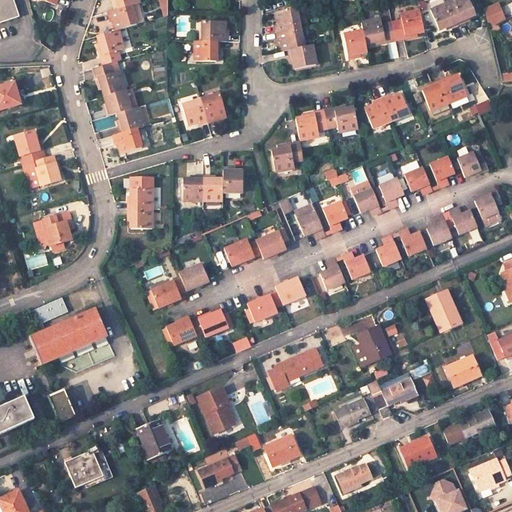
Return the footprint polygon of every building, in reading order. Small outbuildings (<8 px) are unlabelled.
[(0,0),(0,22),(20,16),(14,0),(0,0)] [(113,0),(116,9),(138,2),(137,0),(113,0)] [(467,18),(475,14),(469,0),(453,0),(448,2),(457,24),(468,20),(467,18)] [(143,21),(138,2),(116,9),(108,11),(110,21),(113,21),(116,30),(118,29),(136,24),(136,23),(143,21)] [(448,2),(430,10),(438,30),(448,26),(449,28),(457,24),(448,2)] [(498,3),(484,10),(489,27),(505,19),(498,3)] [(275,31),(300,26),(300,24),(306,23),(303,6),(274,11),(276,22),(274,22),(275,31)] [(419,10),(400,14),(401,20),(390,22),(394,39),(415,34),(415,32),(423,30),(419,10)] [(390,22),(382,24),(381,18),(361,22),(363,31),(365,42),(375,40),(375,43),(394,39),(390,22)] [(227,42),(227,31),(224,31),(224,22),(203,21),(203,41),(218,42),(227,42)] [(288,50),(304,47),(300,26),(275,31),(277,42),(280,41),(282,51),(288,50)] [(95,36),(98,47),(95,47),(101,66),(111,63),(121,60),(118,50),(124,49),(118,29),(116,30),(95,36)] [(363,31),(343,35),(348,58),(357,56),(357,54),(367,52),(365,42),(363,31)] [(194,41),(194,60),(215,61),(215,51),(218,51),(218,42),(203,41),(194,41)] [(288,50),(289,59),(292,58),(294,68),(315,64),(311,45),(304,47),(288,50)] [(92,69),(97,88),(100,87),(103,96),(125,90),(120,71),(114,73),(111,63),(101,66),(92,69)] [(448,102),(466,95),(458,74),(449,77),(448,74),(437,79),(448,102)] [(421,88),(430,110),(431,109),(434,115),(449,108),(447,103),(448,102),(437,79),(428,83),(429,85),(421,88)] [(0,109),(19,104),(12,83),(0,86),(0,109)] [(137,107),(131,88),(125,90),(103,96),(106,106),(103,107),(106,116),(117,113),(137,107)] [(207,122),(216,119),(216,116),(225,113),(219,93),(200,99),(207,122)] [(390,120),(408,112),(401,93),(392,97),(390,94),(381,99),(390,120)] [(200,99),(181,104),(187,124),(197,122),(198,124),(207,122),(200,99)] [(373,105),(364,108),(373,128),(390,120),(381,99),(372,103),(373,105)] [(117,113),(120,123),(118,123),(120,133),(136,128),(144,126),(138,106),(137,107),(117,113)] [(327,128),(337,126),(339,132),(358,128),(353,106),(343,109),(343,106),(323,110),(327,128)] [(323,110),(305,114),(305,117),(295,119),(299,140),(318,136),(317,130),(327,128),(323,110)] [(387,125),(375,128),(377,133),(389,130),(387,125)] [(113,135),(116,145),(118,144),(121,154),(142,148),(136,128),(120,133),(113,135)] [(32,131),(12,137),(20,164),(29,162),(43,158),(40,149),(37,150),(35,143),(32,131)] [(281,149),(271,151),(275,172),(294,167),(293,162),(303,160),(300,142),(280,146),(281,149)] [(474,151),(458,158),(460,163),(463,169),(466,177),(482,170),(483,172),(489,170),(483,154),(477,157),(474,151)] [(43,158),(29,162),(31,170),(34,169),(39,186),(58,180),(51,155),(43,158)] [(453,166),(448,156),(430,164),(439,184),(441,188),(447,185),(444,177),(447,176),(455,172),(453,166)] [(460,163),(453,166),(455,172),(463,169),(460,163)] [(424,167),(406,175),(410,185),(412,191),(421,187),(423,186),(426,194),(433,191),(432,187),(424,167)] [(243,192),(243,170),(233,170),(233,168),(222,168),(222,180),(222,192),(243,192)] [(341,182),(349,178),(346,172),(338,175),(341,182)] [(333,185),(341,182),(338,175),(330,179),(333,185)] [(192,177),(192,179),(183,179),(182,200),(202,201),(203,177),(192,177)] [(222,180),(213,179),(213,177),(203,177),(202,201),(222,201),(222,192),(222,180)] [(402,188),(398,178),(380,185),(388,206),(390,210),(397,207),(394,199),(396,198),(405,194),(402,188)] [(381,209),(373,189),(370,181),(351,189),(362,213),(370,210),(373,208),(376,215),(383,213),(381,209)] [(410,185),(402,188),(405,194),(412,191),(410,185)] [(131,189),(131,197),(129,197),(129,209),(152,209),(152,189),(131,189)] [(480,214),(483,220),(484,219),(487,226),(502,220),(499,213),(500,213),(498,207),(504,204),(498,189),(491,192),(492,194),(475,201),(478,208),(480,214)] [(341,223),(350,219),(348,215),(343,204),(342,202),(324,210),(333,230),(334,233),(341,230),(338,224),(341,223)] [(352,213),(347,202),(343,204),(348,215),(352,213)] [(457,208),(450,211),(452,215),(460,235),(478,227),(474,217),(471,211),(463,214),(460,215),(457,208)] [(474,217),(480,214),(478,208),(471,211),(474,217)] [(128,219),(130,219),(130,228),(152,228),(152,209),(129,209),(128,219)] [(70,221),(67,212),(42,220),(49,246),(70,240),(67,230),(65,222),(70,221)] [(317,213),(299,221),(306,237),(314,234),(317,233),(319,239),(327,236),(325,233),(317,213)] [(437,225),(428,229),(431,236),(435,246),(453,238),(445,218),(443,214),(436,217),(439,224),(437,225)] [(424,239),(431,236),(428,229),(421,232),(424,239)] [(406,230),(400,232),(401,236),(409,257),(428,249),(424,239),(421,232),(413,235),(410,237),(406,230)] [(264,260),(287,250),(279,231),(256,241),(260,251),(262,255),(264,260)] [(386,246),(377,250),(384,268),(403,260),(394,239),(392,235),(385,238),(389,245),(386,246)] [(252,254),(246,240),(224,250),(232,268),(254,258),(252,254)] [(345,259),(353,280),(372,273),(365,255),(356,258),(353,260),(350,253),(343,256),(345,259)] [(330,270),(321,273),(328,291),(347,283),(338,262),(337,259),(329,261),(333,269),(330,270)] [(511,300),(511,259),(503,263),(505,270),(499,273),(506,288),(511,301),(511,300)] [(187,292),(211,283),(203,264),(180,274),(186,288),(187,292)] [(299,279),(304,290),(308,288),(303,277),(299,279)] [(283,306),(307,296),(304,290),(299,279),(298,278),(275,288),(277,292),(283,306)] [(175,282),(152,292),(160,310),(169,306),(183,300),(181,295),(179,290),(175,282)] [(506,288),(502,290),(508,303),(511,301),(506,288)] [(447,291),(426,300),(433,316),(436,315),(442,330),(461,322),(447,291)] [(283,306),(277,292),(270,295),(278,314),(285,311),(283,306)] [(247,305),(255,324),(278,314),(270,295),(247,305)] [(67,312),(61,298),(31,311),(41,333),(45,331),(41,323),(67,312)] [(41,333),(29,338),(35,351),(41,365),(107,337),(95,309),(45,331),(41,333)] [(207,339),(230,329),(230,328),(225,316),(222,310),(199,320),(205,334),(207,339)] [(225,316),(230,328),(234,327),(229,315),(225,316)] [(190,318),(167,328),(175,348),(198,338),(192,322),(190,318)] [(192,322),(198,338),(205,334),(199,320),(192,322)] [(362,366),(390,354),(378,326),(357,336),(361,345),(354,348),(362,366)] [(511,329),(488,340),(497,360),(511,353),(511,329)] [(248,338),(233,344),(237,353),(251,346),(248,338)] [(288,381),(323,366),(315,348),(280,364),(281,367),(268,372),(270,377),(275,388),(277,391),(290,386),(288,381)] [(459,361),(445,368),(453,387),(480,375),(472,358),(460,364),(459,361)] [(425,388),(434,384),(429,373),(420,377),(425,388)] [(407,374),(378,386),(376,385),(369,388),(372,395),(378,409),(382,418),(390,414),(386,405),(405,397),(407,400),(416,396),(407,374)] [(369,388),(376,385),(378,386),(375,380),(367,383),(369,388)] [(199,397),(213,433),(234,424),(226,404),(229,403),(222,387),(199,397)] [(75,415),(64,390),(48,397),(59,422),(75,415)] [(350,421),(378,409),(372,395),(362,399),(360,396),(339,405),(340,409),(334,411),(341,428),(352,423),(350,421)] [(0,434),(34,419),(24,397),(0,407),(0,434)] [(487,411),(452,426),(442,430),(449,444),(477,432),(478,435),(494,428),(487,411)] [(159,419),(137,429),(149,459),(172,450),(159,419)] [(259,445),(253,433),(245,436),(251,449),(259,445)] [(278,441),(264,448),(272,466),(300,454),(292,437),(279,443),(278,441)] [(427,437),(400,449),(407,466),(420,460),(421,463),(435,457),(427,437)] [(87,453),(64,462),(76,488),(110,473),(100,448),(97,449),(96,446),(86,450),(87,453)] [(234,456),(198,471),(205,488),(216,483),(215,481),(240,470),(234,456)] [(498,462),(497,458),(471,469),(480,490),(506,480),(504,477),(511,474),(506,459),(498,462)] [(371,461),(337,476),(343,491),(378,475),(371,461)] [(459,511),(465,509),(458,491),(455,492),(452,485),(443,481),(436,484),(435,488),(442,492),(444,496),(439,499),(444,511),(459,511)] [(154,487),(137,494),(144,511),(162,511),(157,498),(159,497),(154,487)] [(272,511),(290,511),(294,510),(294,511),(295,511),(318,503),(312,487),(270,506),(272,511)] [(442,492),(435,488),(431,498),(437,501),(441,511),(444,511),(439,499),(444,496),(442,492)] [(0,498),(0,504),(3,511),(28,511),(19,490),(0,498)] [(374,511),(401,511),(397,500),(390,503),(391,506),(374,511)]
